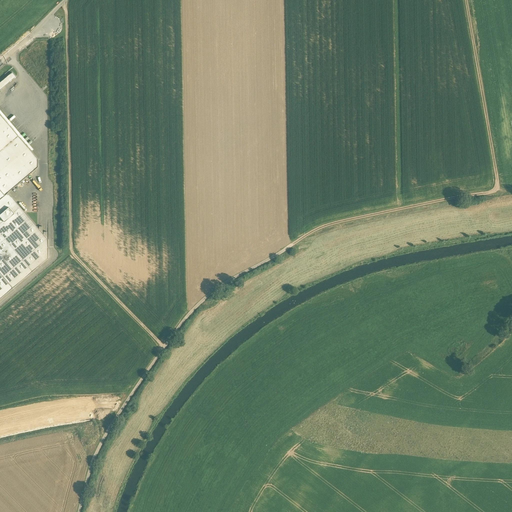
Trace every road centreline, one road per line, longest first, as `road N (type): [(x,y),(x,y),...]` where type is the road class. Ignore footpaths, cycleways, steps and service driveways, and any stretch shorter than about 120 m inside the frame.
road 1 (track): [(465,0),(498,190),(319,227),(208,295),(110,426),(79,511)]
road 2 (secondary): [(0,429),(111,407),(511,446)]
road 3 (track): [(61,3),(70,251),(164,346)]
